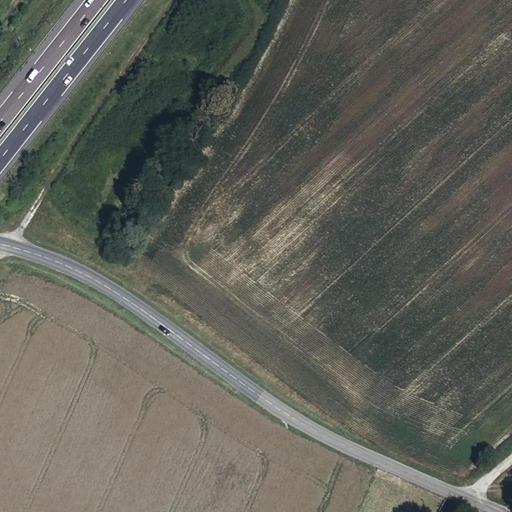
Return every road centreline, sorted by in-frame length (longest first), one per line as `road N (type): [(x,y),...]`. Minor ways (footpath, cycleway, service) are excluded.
road 1 (secondary): [(0,244),(82,270),(278,409),(498,511)]
road 2 (motorway): [(0,161),(128,0)]
road 3 (motorway): [(94,0),(0,119)]
